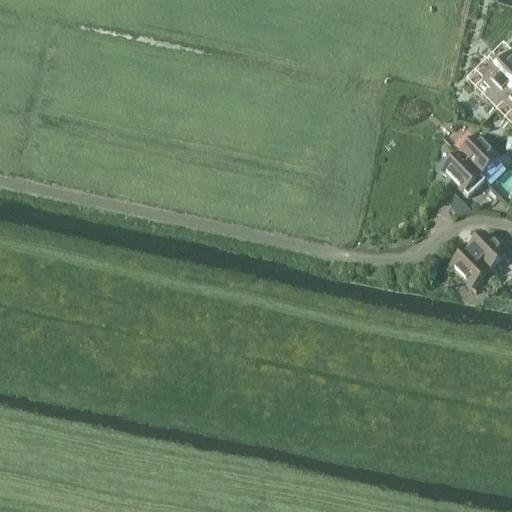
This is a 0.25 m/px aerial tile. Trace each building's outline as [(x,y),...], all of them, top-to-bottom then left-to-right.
[(511,129),(511,56),(504,48),(467,84),(511,129)] [(502,166),(476,141),(459,157),(485,183),(502,166)] [(451,162),(457,156),(446,144),(440,150),(451,162)] [(485,183),(459,157),(442,174),(467,200),(485,183)] [(455,197),(451,214),(456,219),(471,214),(455,197)] [(506,258),(485,236),(467,253),(489,275),(506,258)] [(471,292),(489,275),(467,253),(450,270),(471,292)]
